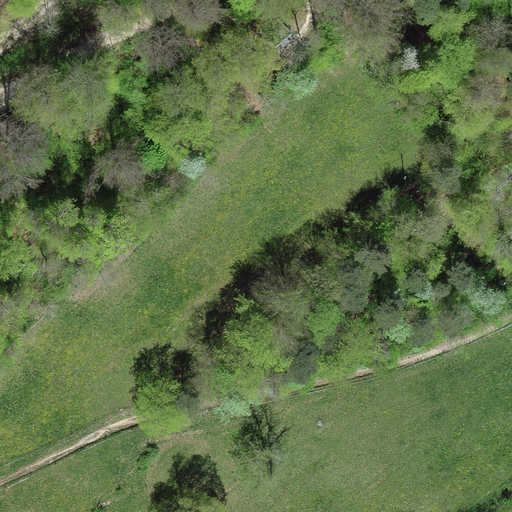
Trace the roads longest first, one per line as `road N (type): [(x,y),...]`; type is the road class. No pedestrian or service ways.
road 1 (track): [(511,324),(383,364),(159,405),(0,485)]
road 2 (track): [(202,0),(0,95)]
